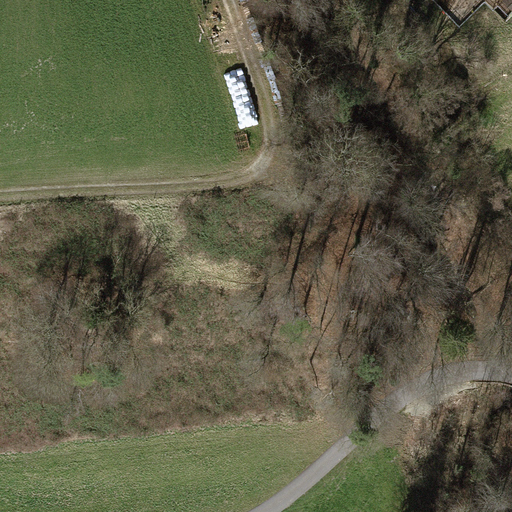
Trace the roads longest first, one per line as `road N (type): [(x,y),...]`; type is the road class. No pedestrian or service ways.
road 1 (track): [(0,198),(256,182),(276,159),(277,128),(233,0)]
road 2 (track): [(280,511),(359,435),(433,389),(511,365)]
